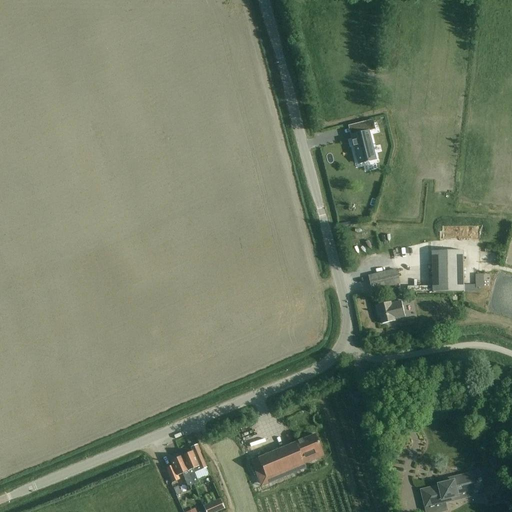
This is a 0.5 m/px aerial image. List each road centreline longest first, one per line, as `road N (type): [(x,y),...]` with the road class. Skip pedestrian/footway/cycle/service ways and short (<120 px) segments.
road 1 (unclassified): [(342,346),(342,306),(260,0)]
road 2 (unclassified): [(43,481),(315,370),(342,346)]
road 3 (unclassified): [(342,346),(367,360),(468,346),(511,359)]
